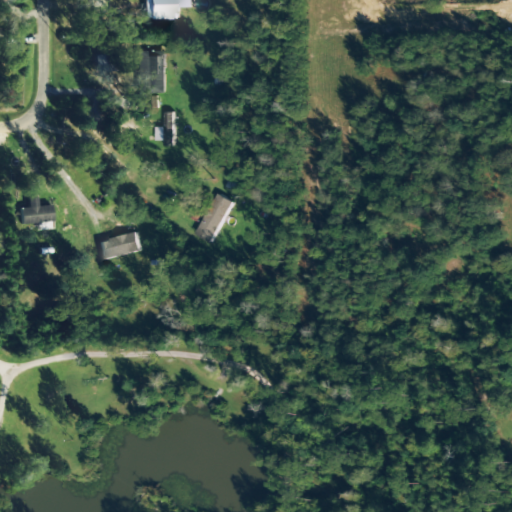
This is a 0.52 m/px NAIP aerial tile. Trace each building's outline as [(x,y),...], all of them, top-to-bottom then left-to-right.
[(179,19),(179,8),(192,8),(192,0),(142,0),(143,20),(179,19)] [(165,51),(135,52),(136,95),(166,94),(165,51)] [(149,111),(148,96),(134,96),(134,112),(149,111)] [(175,113),(165,113),(165,128),(157,128),(156,141),(165,141),(165,146),(173,146),(175,113)] [(234,202),(218,194),(196,236),(211,244),(234,202)] [(35,207),(35,198),(25,199),(25,208),(18,209),(18,225),(49,223),(49,206),(35,207)] [(102,262),(142,251),(137,233),(97,244),(102,262)]
